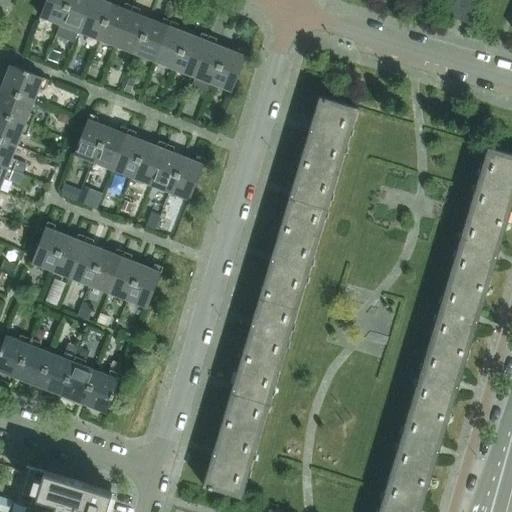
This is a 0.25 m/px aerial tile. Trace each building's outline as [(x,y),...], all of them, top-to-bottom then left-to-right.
[(46,0),(40,16),(60,24),(69,0),(46,0)] [(75,41),(79,31),(91,0),(69,0),(60,24),(61,24),(58,34),(75,41)] [(91,0),(79,31),(98,39),(112,3),(103,0),(91,0)] [(455,0),(449,15),(468,23),(477,0),(475,0),(455,0)] [(112,3),(98,39),(117,46),(133,5),(125,2),(123,8),(112,3)] [(117,46),(136,53),(150,18),(138,14),(140,8),(133,5),(117,46)] [(150,18),(136,53),(155,61),(171,20),(163,17),(161,23),(150,18)] [(179,23),(171,20),(155,61),(174,68),(188,33),(176,29),(179,23)] [(199,38),(188,33),(174,68),(193,76),(209,35),(201,32),(199,38)] [(217,38),(209,35),(193,76),(212,83),(226,48),(214,44),(217,38)] [(226,48),(212,83),(232,91),(248,50),(239,47),(237,52),(226,48)] [(52,49),(48,59),(57,62),(61,53),(52,49)] [(48,79),(10,64),(1,88),(34,100),(39,88),(44,90),(48,79)] [(129,78),(124,91),(130,93),(135,81),(129,78)] [(30,111),(34,100),(1,88),(0,90),(0,112),(30,125),(35,113),(30,111)] [(300,160),(339,172),(358,107),(320,95),(300,160)] [(0,112),(0,138),(16,145),(21,133),(26,135),(30,125),(0,112)] [(61,114),(59,120),(68,123),(70,117),(61,114)] [(74,154),(93,162),(107,127),(95,122),(98,117),(90,114),(74,154)] [(93,162),(113,169),(129,129),(120,126),(118,131),(107,127),(93,162)] [(113,169),(132,177),(145,142),(133,138),(135,132),(129,129),(113,169)] [(12,156),(16,145),(0,138),(0,164),(13,170),(14,168),(17,159),(18,158),(12,156)] [(145,142),(132,177),(151,185),(166,144),(159,141),(156,147),(145,142)] [(173,147),(166,144),(151,185),(170,192),(183,157),(171,153),(173,147)] [(468,211),(507,223),(511,205),(511,153),(488,146),(468,211)] [(183,157),(170,192),(190,200),(205,160),(196,156),(194,162),(183,157)] [(17,159),(14,168),(21,171),(24,161),(17,159)] [(281,225),(319,237),(339,172),(300,160),(281,225)] [(9,179),(13,170),(0,164),(0,186),(3,178),(9,180),(9,179)] [(13,170),(9,179),(16,182),(20,172),(13,170)] [(72,187),(68,196),(77,200),(81,190),(72,187)] [(85,187),(79,200),(88,204),(94,190),(85,187)] [(125,200),(121,209),(129,213),(133,204),(125,200)] [(152,211),(146,227),(155,230),(161,215),(152,211)] [(449,276),(487,287),(507,223),(468,211),(449,276)] [(31,263),(51,271),(65,235),(53,230),(55,225),(47,222),(31,263)] [(261,290),(300,302),(319,237),(281,225),(261,290)] [(65,235),(51,271),(70,278),(86,237),(77,234),(75,239),(65,235)] [(70,278),(89,286),(103,250),(91,245),(93,240),(86,237),(70,278)] [(114,255),(103,250),(89,286),(109,293),(124,252),(116,249),(114,255)] [(109,293),(128,300),(141,265),(129,260),(131,255),(124,252),(109,293)] [(4,260),(1,268),(14,274),(18,265),(4,260)] [(152,270),(141,265),(128,300),(148,308),(163,268),(154,264),(152,270)] [(449,276),(430,341),(468,352),(487,287),(449,276)] [(242,355),(280,367),(300,302),(261,290),(242,355)] [(83,305),(79,313),(87,316),(90,308),(83,305)] [(39,328),(37,335),(44,337),(46,331),(39,328)] [(0,349),(0,369),(16,376),(30,339),(19,334),(17,339),(6,335),(0,349)] [(16,376),(38,385),(51,353),(38,348),(40,342),(30,339),(16,376)] [(410,406),(449,417),(468,352),(430,341),(410,406)] [(79,347),(69,343),(65,352),(75,356),(79,347)] [(89,351),(79,347),(75,356),(85,360),(89,351)] [(38,385),(61,394),(75,356),(65,352),(63,351),(61,356),(51,353),(38,385)] [(242,355),(222,420),(261,431),(280,367),(242,355)] [(61,394),(83,403),(96,370),(83,365),(85,360),(75,356),(61,394)] [(112,360),(109,369),(120,373),(124,365),(112,360)] [(106,374),(96,370),(83,403),(106,412),(121,374),(120,373),(109,369),(106,374)] [(410,406),(391,470),(429,482),(449,417),(410,406)] [(203,485),(241,496),(261,431),(222,420),(203,485)] [(33,496),(28,511),(111,511),(118,492),(108,490),(27,464),(26,466),(30,467),(22,492),(33,496)] [(378,511),(420,511),(429,482),(391,470),(378,511)] [(0,496),(0,509),(7,511),(11,500),(0,496)]
